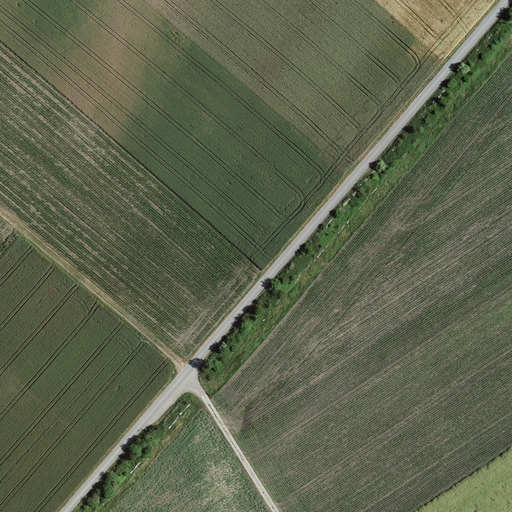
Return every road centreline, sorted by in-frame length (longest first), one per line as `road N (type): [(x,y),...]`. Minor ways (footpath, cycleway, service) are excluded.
road 1 (track): [(185,372),(506,0)]
road 2 (track): [(0,209),(185,372)]
road 3 (track): [(185,372),(65,511)]
road 4 (track): [(276,511),(185,372)]
